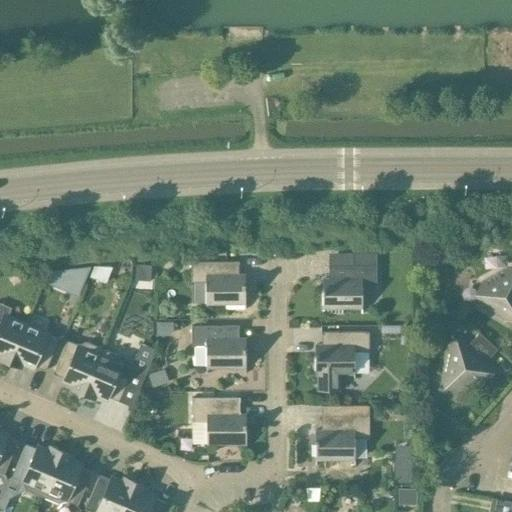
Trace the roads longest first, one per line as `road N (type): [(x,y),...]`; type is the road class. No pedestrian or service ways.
road 1 (tertiary): [(0,192),(136,177),(511,168)]
road 2 (residential): [(193,476),(274,473),(275,269)]
road 3 (residential): [(193,476),(0,393)]
